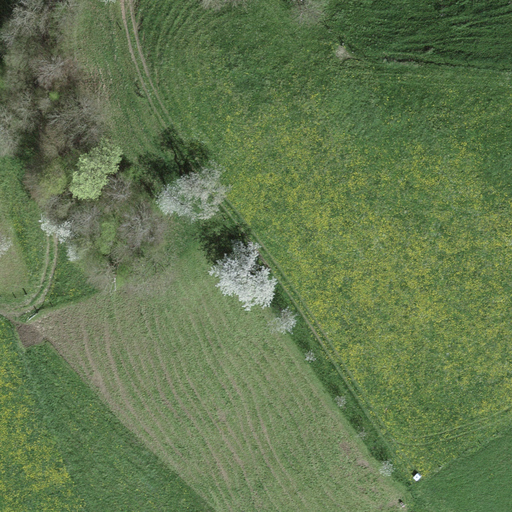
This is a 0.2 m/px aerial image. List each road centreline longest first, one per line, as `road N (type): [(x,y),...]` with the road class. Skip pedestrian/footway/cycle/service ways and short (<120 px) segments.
road 1 (track): [(126,0),(157,118),(417,476)]
road 2 (track): [(0,307),(16,312),(37,303),(55,227),(63,0)]
